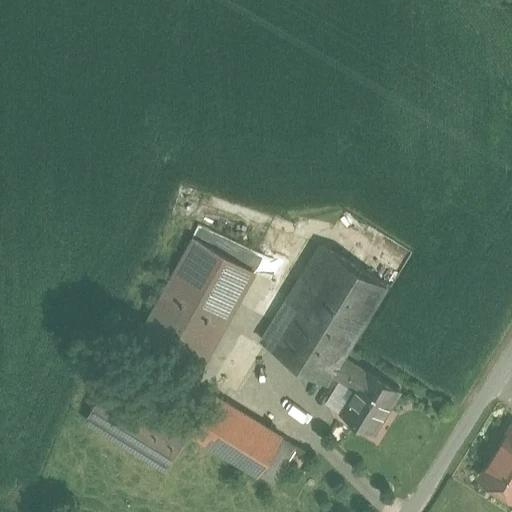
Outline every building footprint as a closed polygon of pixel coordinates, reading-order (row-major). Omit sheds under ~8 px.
[(254,271),(195,238),(142,332),(201,365),(254,271)] [(323,244),(263,340),(328,380),(332,373),(331,373),(342,356),(387,284),(323,244)] [(401,390),(369,370),(367,372),(342,356),(331,373),(332,373),(357,389),(342,413),(374,433),(376,430),(377,431),(385,418),(384,417),(401,390)] [(196,422),(116,373),(88,417),(169,467),(191,432),(190,431),(196,422)] [(284,436),(214,393),(196,422),(190,431),(191,432),(260,474),(284,436)] [(511,428),(499,449),(511,456),(511,428)] [(284,436),(260,474),(275,483),(298,445),(284,436)] [(511,456),(499,449),(482,476),(511,495),(511,456)]
